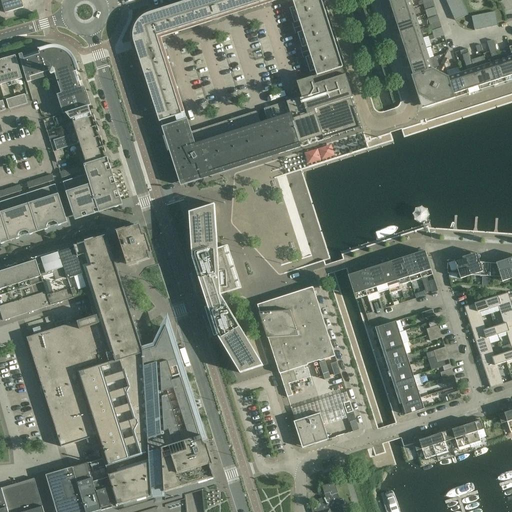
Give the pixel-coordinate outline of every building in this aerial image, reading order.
[(0,0),(5,13),(24,8),(21,0),(0,0)] [(192,4),(186,6),(184,2),(177,5),(178,8),(171,9),(170,6),(163,9),(163,11),(162,11),(158,12),(156,13),(153,14),(151,16),(149,18),(145,21),(144,24),(142,27),(141,29),(139,33),(139,37),(138,41),(139,44),(135,46),(139,60),(143,59),(144,65),(141,66),(144,74),(147,73),(149,79),(146,80),(148,88),(151,87),(153,93),(150,94),(153,102),(155,101),(157,107),(154,108),(157,115),(159,115),(162,126),(186,119),(161,38),(229,16),(279,0),(204,0),(199,2),(198,0),(190,0),(191,0),(192,4)] [(299,22),(301,26),(327,18),(321,0),(297,0),(293,2),(295,7),(289,8),(294,23),(299,22)] [(401,0),(390,4),(393,14),(412,8),(409,0),(401,0)] [(461,0),(457,0),(448,4),(450,10),(463,4),(461,0)] [(463,4),(450,10),(452,15),(465,10),(463,4)] [(416,18),(412,8),(393,14),(396,24),(416,18)] [(465,10),(452,15),(455,21),(468,15),(465,10)] [(492,27),(498,26),(495,12),(489,13),(492,27)] [(486,28),(492,27),(489,13),(483,14),(486,28)] [(477,16),(480,30),(486,28),(483,14),(477,16)] [(474,31),(480,30),(477,16),(471,17),(474,31)] [(307,46),(309,51),(335,43),(327,18),(301,26),(302,31),(297,33),(302,48),(307,46)] [(419,28),(416,18),(396,24),(400,34),(419,28)] [(400,34),(403,45),(422,39),(419,28),(400,34)] [(426,49),(422,39),(403,45),(406,55),(426,49)] [(495,50),(492,41),(487,42),(490,51),(495,50)] [(505,41),(497,44),(499,52),(508,49),(505,41)] [(343,68),(338,53),(335,43),(309,51),(310,56),(305,58),(310,72),(315,71),(317,76),(342,68),(343,68)] [(65,114),(88,106),(91,105),(85,89),(85,88),(84,87),(82,87),(81,87),(76,71),(79,70),(79,69),(78,69),(76,61),(75,59),(74,57),(72,55),(71,53),(69,51),(67,50),(65,49),(63,47),(61,47),(59,46),(56,46),(54,46),(51,46),(49,46),(47,47),(39,49),(38,49),(38,50),(22,55),(22,54),(19,55),(27,83),(31,81),(30,77),(40,74),(41,78),(46,77),(47,78),(47,79),(48,79),(49,80),(51,80),(52,80),(54,85),(58,83),(61,92),(59,93),(59,94),(57,95),(63,114),(65,114)] [(429,59),(426,49),(406,55),(410,65),(429,59)] [(0,60),(0,85),(0,86),(22,79),(16,56),(0,60)] [(505,78),(511,75),(511,56),(499,61),(505,78)] [(492,82),(487,65),(486,65),(484,57),(471,61),(474,69),(479,86),(492,82)] [(429,59),(410,65),(413,75),(413,76),(432,69),(429,59)] [(499,61),(487,65),(492,82),(505,78),(499,61)] [(339,134),(345,132),(346,132),(352,129),(354,129),(360,127),(361,127),(361,126),(360,124),(360,123),(359,122),(357,116),(357,115),(356,115),(354,109),(351,99),(353,98),(352,97),(346,76),(345,75),(343,68),(342,68),(317,76),(311,78),(297,82),(302,97),(286,102),(287,105),(290,114),(300,143),(301,143),(301,142),(307,140),(307,141),(308,141),(308,140),(314,138),(315,138),(316,138),(316,137),(322,135),(322,136),(323,136),(324,139),(330,137),(331,136),(338,134),(339,134)] [(413,76),(413,75),(411,76),(417,95),(418,95),(428,101),(435,104),(435,105),(455,98),(454,94),(453,94),(448,78),(448,77),(437,71),(433,69),(432,69),(413,76)] [(474,69),(461,73),(466,90),(479,86),(474,69)] [(466,90),(461,73),(448,77),(448,78),(453,94),(454,94),(466,90)] [(251,113),(246,115),(241,116),(240,117),(234,119),(226,121),(225,121),(220,123),(214,125),(211,126),(208,127),(203,129),(196,131),(193,132),(191,132),(187,119),(162,127),(161,127),(162,128),(164,135),(166,141),(169,151),(179,182),(180,187),(202,180),(201,175),(209,172),(224,168),(254,158),(274,151),(286,148),(300,143),(290,114),(287,105),(285,105),(284,103),(281,104),(275,106),(270,107),(264,109),(268,121),(265,122),(261,123),(260,122),(256,111),(251,113)] [(71,120),(72,120),(73,123),(94,116),(92,117),(88,106),(65,114),(71,120)] [(94,116),(73,123),(76,133),(97,126),(95,127),(93,122),(96,121),(94,116)] [(56,151),(80,143),(101,137),(101,136),(98,137),(97,132),(99,132),(97,126),(76,133),(53,141),(56,151)] [(101,137),(80,143),(83,154),(104,147),(102,147),(100,143),(102,142),(101,137)] [(83,154),(86,164),(107,157),(105,158),(103,153),(106,152),(104,147),(83,154)] [(123,205),(109,163),(107,157),(86,164),(84,165),(87,175),(63,182),(75,220),(123,205)] [(0,202),(0,244),(67,223),(55,185),(0,202)] [(217,249),(215,204),(189,213),(192,258),(205,298),(208,307),(204,308),(214,337),(217,336),(240,374),(263,366),(220,295),(241,288),(228,246),(217,249)] [(412,217),(414,221),(417,223),(422,223),(425,222),(428,218),(428,214),(426,210),(423,208),(419,208),(415,209),(413,213),(412,217)] [(143,235),(141,228),(140,225),(117,232),(125,258),(128,264),(149,258),(150,260),(151,259),(148,253),(151,252),(146,234),(143,235)] [(29,337),(26,338),(41,385),(43,388),(51,416),(61,447),(64,446),(85,439),(94,437),(96,436),(98,442),(102,454),(103,457),(103,458),(106,467),(110,482),(117,505),(119,505),(118,504),(136,499),(136,498),(151,494),(151,497),(152,497),(152,492),(164,492),(164,493),(165,493),(165,490),(181,485),(184,495),(203,490),(200,480),(204,478),(213,476),(213,478),(214,478),(213,474),(210,465),(213,464),(210,454),(209,451),(207,443),(206,443),(204,444),(201,436),(201,435),(198,436),(198,435),(200,434),(199,429),(198,430),(197,427),(198,427),(197,422),(195,422),(195,421),(194,420),(196,419),(194,413),(192,413),(192,412),(194,412),(192,407),(190,407),(190,404),(191,404),(189,398),(188,398),(187,396),(188,395),(187,390),(185,391),(166,328),(155,348),(143,352),(131,313),(129,306),(126,299),(119,275),(116,268),(114,260),(108,240),(107,236),(106,235),(104,236),(77,245),(74,246),(75,247),(74,248),(75,250),(76,254),(78,259),(81,270),(83,275),(86,286),(89,293),(87,294),(89,302),(94,316),(92,317),(77,322),(67,325),(56,329),(55,329),(34,335),(29,337)] [(58,251),(59,253),(73,298),(87,294),(89,293),(74,248),(75,247),(74,246),(61,250),(58,251)] [(35,258),(51,306),(73,298),(59,253),(58,251),(54,252),(54,253),(48,254),(35,258)] [(425,251),(414,255),(415,258),(421,279),(433,275),(425,251)] [(471,276),(490,277),(491,263),(479,263),(476,253),(465,257),(467,262),(471,276)] [(421,279),(415,258),(414,255),(403,258),(410,282),(421,279)] [(471,276),(467,262),(465,257),(454,260),(454,261),(448,260),(447,274),(458,275),(460,279),(471,276)] [(19,264),(18,264),(7,268),(6,267),(6,268),(21,315),(51,306),(35,258),(34,259),(29,261),(29,260),(28,260),(28,261),(19,264)] [(403,258),(392,262),(400,286),(410,282),(403,258)] [(502,282),(511,279),(511,275),(507,260),(496,263),(496,264),(491,263),(490,277),(501,278),(502,282)] [(381,265),(382,269),(389,289),(390,294),(401,290),(400,286),(392,262),(381,265)] [(381,265),(370,269),(371,272),(378,293),(389,289),(382,269),(381,265)] [(0,311),(3,321),(21,315),(6,268),(5,268),(6,268),(0,269),(0,311)] [(378,293),(371,272),(370,269),(359,272),(360,276),(367,296),(378,293)] [(367,296),(360,276),(359,272),(348,276),(356,300),(367,296)] [(268,338),(280,374),(284,386),(289,384),(310,377),(307,368),(304,369),(303,367),(323,361),(329,359),(335,357),(325,325),(321,326),(321,323),(324,322),(313,288),(258,306),(260,313),(259,313),(267,339),(268,338)] [(511,321),(511,306),(508,293),(486,300),(489,308),(500,305),(504,317),(502,318),(504,324),(511,321)] [(376,295),(366,297),(368,309),(378,308),(376,295)] [(464,307),(473,334),(486,330),(485,330),(484,324),(481,324),(478,312),(489,308),(486,300),(464,307)] [(433,310),(421,313),(423,319),(434,316),(433,310)] [(56,329),(67,325),(65,320),(54,323),(56,329)] [(511,321),(504,324),(495,327),(497,335),(508,332),(511,343),(511,344),(510,345),(511,350),(511,321)] [(396,322),(377,327),(378,329),(378,335),(380,335),(381,339),(399,333),(396,322)] [(426,330),(428,336),(440,332),(438,326),(426,330)] [(473,334),(481,361),(494,357),(492,351),(490,351),(486,339),(497,335),(495,327),(485,330),(486,330),(473,334)] [(440,332),(428,336),(430,342),(442,338),(440,332)] [(383,346),(384,350),(403,344),(399,333),(381,339),(381,340),(381,346),(383,346)] [(387,357),(388,361),(406,355),(403,344),(384,350),(385,351),(385,357),(387,357)] [(433,351),(435,357),(447,354),(445,348),(433,351)] [(511,350),(503,354),(506,362),(511,360),(511,350)] [(447,354),(435,357),(437,363),(449,360),(447,354)] [(494,357),(481,361),(490,388),(503,384),(501,377),(499,378),(495,366),(506,362),(503,354),(494,357)] [(406,355),(388,361),(388,362),(388,368),(390,368),(391,371),(410,365),(406,355)] [(339,372),(335,361),(330,362),(329,359),(323,361),(326,372),(332,370),(333,374),(339,372)] [(394,379),(395,382),(413,376),(410,365),(391,371),(392,373),(391,378),(394,379)] [(440,373),(442,379),(454,375),(452,369),(444,372),(440,373)] [(454,375),(442,379),(444,385),(455,381),(454,375)] [(397,389),(398,393),(417,387),(413,376),(395,382),(395,384),(395,389),(397,389)] [(293,396),(289,384),(284,386),(287,397),(293,396)] [(401,400),(402,404),(420,398),(417,387),(398,393),(399,394),(398,400),(401,400)] [(461,397),(459,391),(447,395),(449,401),(461,397)] [(420,398),(402,404),(402,405),(402,411),(404,411),(406,415),(424,409),(420,398)] [(353,412),(350,402),(344,404),(347,414),(353,412)] [(510,432),(511,431),(511,410),(505,413),(504,410),(497,412),(501,424),(507,422),(510,432)] [(300,445),(301,446),(302,448),(306,447),(307,447),(309,447),(311,447),(313,446),(315,444),(329,440),(320,414),(294,422),(299,438),(295,439),(296,441),(297,442),(298,444),(300,445)] [(479,418),(473,420),(474,423),(463,426),(469,445),(481,441),(477,432),(483,430),(479,418)] [(358,419),(352,421),(355,432),(361,430),(358,419)] [(458,449),(469,445),(463,426),(453,429),(452,427),(446,429),(450,440),(455,439),(458,449)] [(444,442),(450,440),(446,429),(440,431),(440,434),(430,437),(436,456),(447,452),(444,442)] [(425,459),(436,456),(430,437),(420,440),(419,437),(412,439),(416,451),(422,449),(425,459)] [(106,467),(103,458),(88,463),(90,472),(106,467)] [(88,463),(73,467),(76,478),(85,511),(97,511),(102,511),(90,472),(88,463)] [(85,511),(76,478),(73,467),(46,475),(56,511),(85,511)] [(106,467),(90,472),(102,511),(105,510),(104,507),(116,504),(116,507),(117,506),(117,505),(106,467)] [(1,488),(8,511),(44,511),(34,479),(1,488)] [(320,506),(312,509),(313,511),(343,511),(342,506),(345,505),(343,499),(340,500),(334,483),(322,487),(325,497),(318,500),(320,506)] [(0,511),(8,511),(1,488),(0,488),(0,511)]
